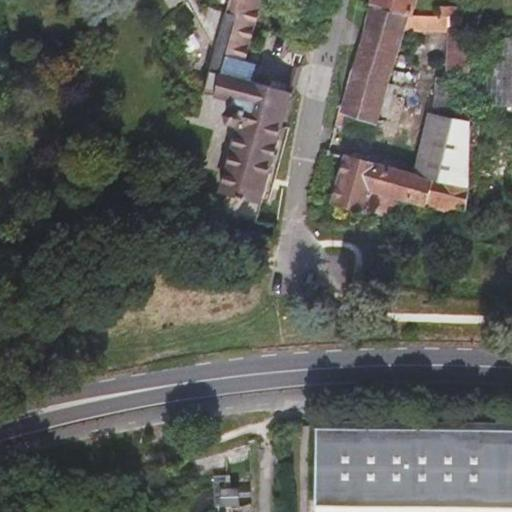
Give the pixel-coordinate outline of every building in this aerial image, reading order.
[(230,0),(227,12),(220,42),(248,51),(262,0),(230,0)] [(374,0),(373,7),(416,16),(419,0),(374,0)] [(212,40),(220,42),(227,12),(209,6),(203,26),(205,33),(210,39),(212,40)] [(416,16),(373,7),(367,36),(343,114),(380,126),(409,34),(449,34),(449,72),(472,73),(472,20),(440,18),(420,17),(416,16)] [(440,18),(472,20),(475,20),(475,9),(440,8),(440,18)] [(511,39),(484,39),(484,106),(511,106),(511,39)] [(216,61),(213,70),(250,79),(255,63),(246,60),(248,51),(220,42),(227,54),(216,61)] [(279,136),(291,90),(250,79),(213,70),(211,69),(206,91),(236,99),(234,106),(225,112),(229,121),(238,124),(217,208),(257,219),(276,148),(279,136)] [(471,111),(471,81),(437,80),(436,106),(471,111)] [(418,176),(469,192),(470,125),(433,117),(418,176)] [(469,219),(469,192),(418,176),(347,157),(333,203),(391,221),(399,198),(469,219)] [(511,511),(511,424),(323,427),(322,511),(511,511)] [(237,489),(219,489),(219,508),(229,508),(238,508),(237,489)]
